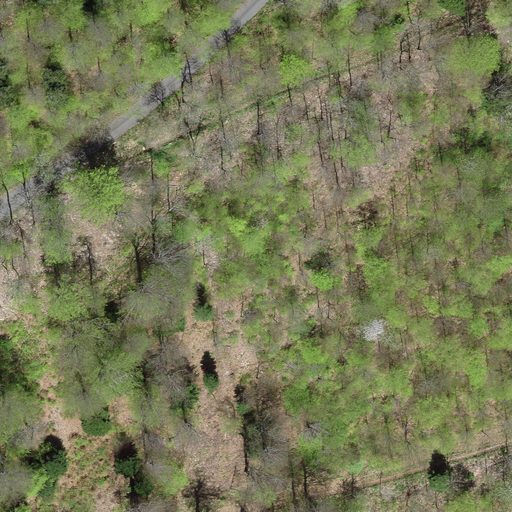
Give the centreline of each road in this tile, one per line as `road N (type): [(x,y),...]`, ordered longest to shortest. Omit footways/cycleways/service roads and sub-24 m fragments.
road 1 (track): [(511,0),(391,58),(59,167)]
road 2 (unclassified): [(258,0),(145,104),(0,209)]
road 3 (track): [(259,511),(391,483),(511,444)]
